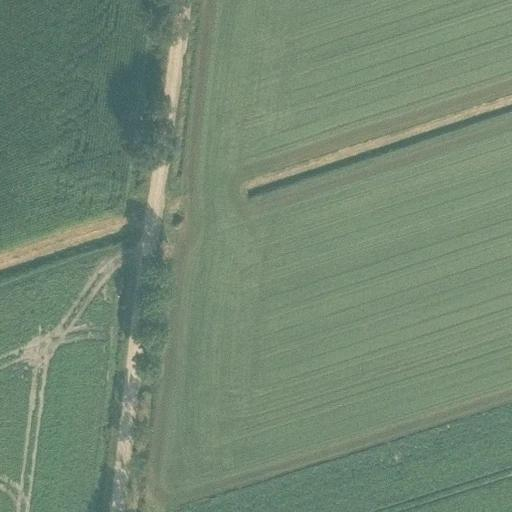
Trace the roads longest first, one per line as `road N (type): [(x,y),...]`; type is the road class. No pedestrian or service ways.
road 1 (track): [(148,242),(116,511)]
road 2 (track): [(181,0),(148,242)]
